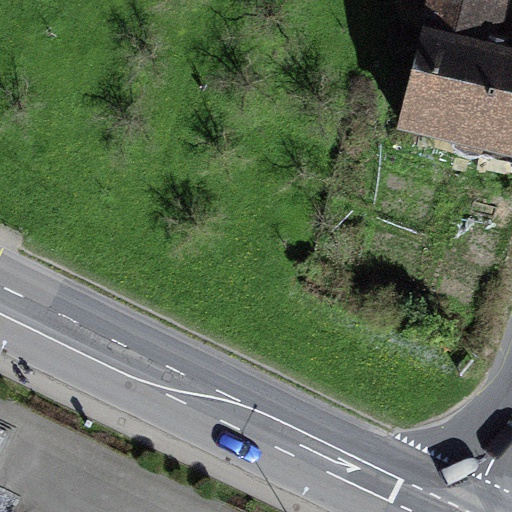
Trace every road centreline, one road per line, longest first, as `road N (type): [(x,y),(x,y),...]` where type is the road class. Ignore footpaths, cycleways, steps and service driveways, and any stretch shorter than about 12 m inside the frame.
road 1 (primary): [(0,299),(438,511)]
road 2 (residential): [(511,361),(455,511)]
